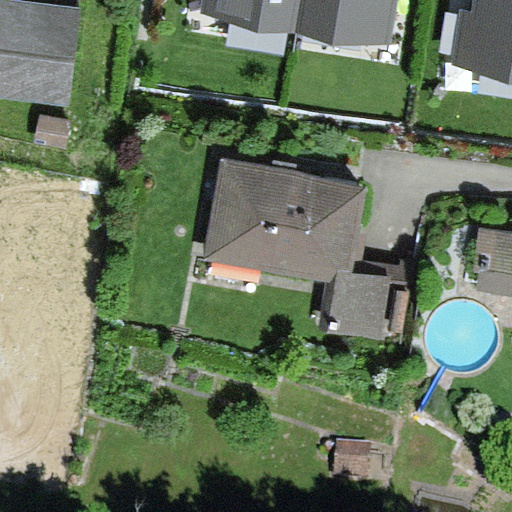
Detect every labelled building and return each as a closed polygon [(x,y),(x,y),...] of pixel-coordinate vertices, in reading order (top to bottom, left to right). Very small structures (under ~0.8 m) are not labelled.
[(0,0),(0,94),(73,103),(85,6),(35,0),(0,0)] [(305,0),(205,0),(203,12),(300,30),(305,0)] [(305,0),(300,30),(394,44),(400,0),(305,0)] [(511,0),(476,0),(475,12),(463,10),(454,62),(511,72),(511,0)] [(395,277),(356,271),(371,184),(225,159),(208,259),(329,280),(321,329),(384,340),(395,277)] [(33,234),(0,226),(0,324),(14,327),(33,234)] [(511,233),(483,228),(475,272),(481,272),(477,291),(511,297),(511,233)]
